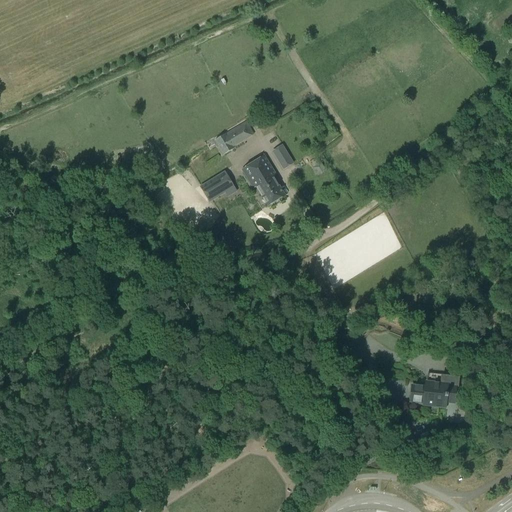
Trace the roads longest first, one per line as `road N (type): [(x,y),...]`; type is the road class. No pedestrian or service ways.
road 1 (track): [(511,106),(296,253)]
road 2 (track): [(283,176),(343,133),(269,15)]
road 3 (track): [(114,310),(33,254),(0,220)]
